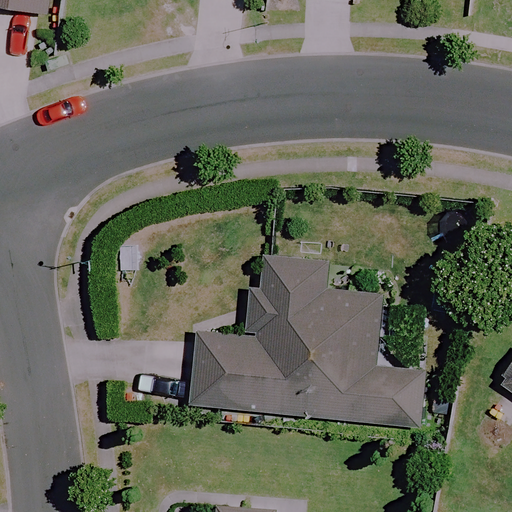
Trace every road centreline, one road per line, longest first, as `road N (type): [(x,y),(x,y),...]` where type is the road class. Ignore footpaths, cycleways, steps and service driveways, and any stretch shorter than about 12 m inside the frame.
road 1 (residential): [(511,128),(367,101),(156,127),(0,177)]
road 2 (residential): [(31,511),(28,446),(0,292)]
